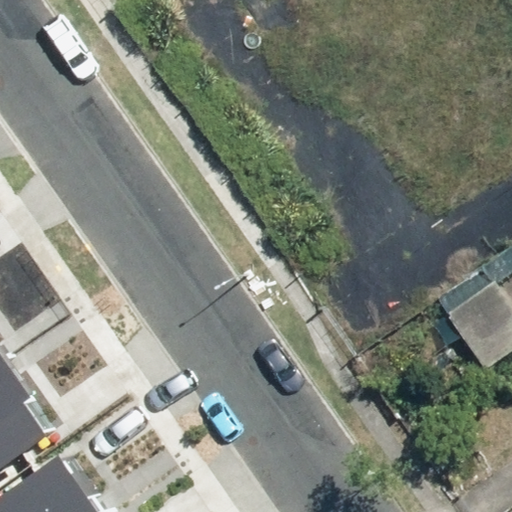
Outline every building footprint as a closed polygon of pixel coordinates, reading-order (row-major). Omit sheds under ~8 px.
[(432,0),(248,0),(308,86),(432,0)] [(439,87),(360,141),(401,200),(391,206),(442,279),(511,230),(511,116),(477,141),(439,87)] [(511,274),(463,309),(502,366),(511,358),(511,274)] [(0,317),(0,358),(19,345),(0,317)] [(19,345),(0,358),(0,465),(70,417),(19,345)] [(0,511),(103,511),(119,502),(83,448),(0,502),(0,511)] [(103,511),(125,511),(119,502),(103,511)]
